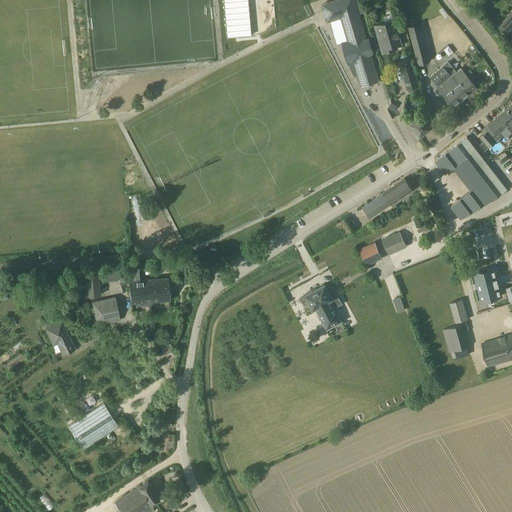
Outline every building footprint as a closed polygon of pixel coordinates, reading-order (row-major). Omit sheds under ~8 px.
[(251,35),(247,0),(223,0),(226,37),(251,35)] [(366,39),(354,0),(336,0),(322,4),(327,22),(331,21),(332,25),(337,44),(342,43),(348,65),(354,63),(361,86),(379,81),(371,54),(373,53),(369,38),(366,39)] [(359,0),(354,0),(359,14),(361,13),(364,12),(359,0)] [(511,10),(497,26),(506,35),(511,28),(511,10)] [(394,20),(375,25),(383,53),(395,49),(393,45),(401,43),(394,20)] [(420,24),(408,27),(418,64),(430,61),(420,24)] [(473,57),(478,52),(474,48),(469,52),(473,57)] [(411,59),(399,62),(407,89),(419,86),(411,59)] [(457,83),(452,77),(451,76),(457,72),(448,61),(442,66),(430,76),(433,79),(431,80),(434,83),(435,82),(438,85),(437,87),(454,107),(477,88),(466,75),(457,83)] [(511,103),(489,124),(498,135),(509,124),(511,127),(511,103)] [(421,115),(409,125),(420,139),(432,129),(421,115)] [(480,137),(489,148),(496,143),(487,132),(480,137)] [(445,173),(453,167),(471,190),(451,206),(461,218),(500,195),(507,190),(467,137),(436,161),(445,173)] [(362,207),(369,218),(371,217),(390,204),(391,204),(413,190),(405,178),(383,193),(362,207)] [(400,231),(383,239),(390,254),(407,246),(400,231)] [(375,241),(360,249),(367,265),(383,258),(375,241)] [(475,273),(482,301),(501,296),(494,268),(475,273)] [(85,280),(76,281),(78,296),(86,296),(101,295),(99,273),(84,274),(85,280)] [(168,278),(129,281),(131,303),(143,301),(143,304),(153,303),(152,301),(170,299),(168,278)] [(312,291),(305,295),(313,309),(315,308),(327,329),(341,321),(329,300),(332,299),(325,285),(318,288),(312,291)] [(399,312),(407,309),(402,296),(394,299),(399,312)] [(97,307),(94,308),(97,321),(101,320),(102,324),(120,320),(115,297),(97,301),(97,307)] [(456,325),(443,329),(450,352),(468,347),(461,324),(467,322),(470,321),(463,298),(449,303),(456,325)] [(45,329),(53,345),(57,343),(63,355),(75,349),(61,321),(45,329)] [(511,334),(481,344),(488,366),(511,358),(511,334)] [(447,385),(479,377),(473,353),(441,360),(447,385)] [(104,402),(67,426),(83,450),(119,426),(104,402)] [(115,502),(122,511),(139,511),(160,499),(147,481),(115,502)]
